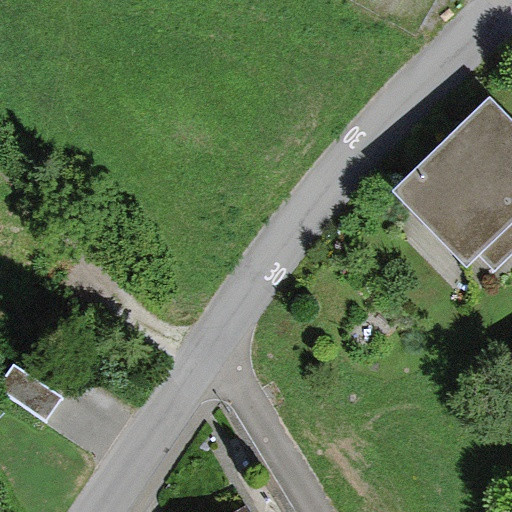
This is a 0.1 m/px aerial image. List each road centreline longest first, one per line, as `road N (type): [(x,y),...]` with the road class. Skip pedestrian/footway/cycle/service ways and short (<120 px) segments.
road 1 (residential): [(511,0),(331,178),(212,345)]
road 2 (residential): [(212,345),(101,511)]
road 3 (residential): [(315,511),(212,345)]
